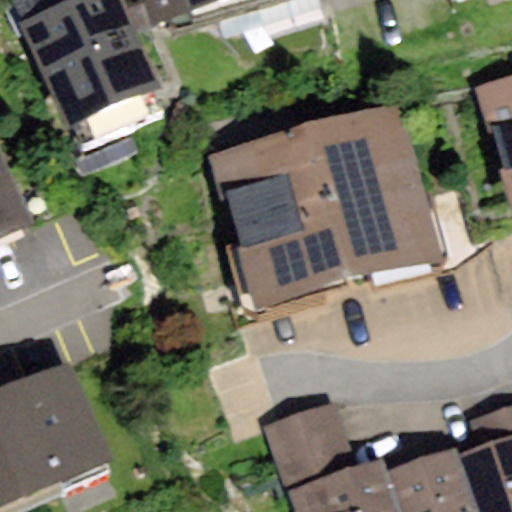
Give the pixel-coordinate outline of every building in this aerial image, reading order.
[(5,0),(21,35),(88,7),(84,0),(5,0)] [(103,0),(88,7),(21,35),(67,142),(161,102),(116,0),(103,0)] [(137,0),(150,42),(295,0),(137,0)] [(511,86),(476,97),(511,221),(511,220),(511,86)] [(402,116),(212,166),(254,323),(444,273),(402,116)] [(0,169),(0,249),(30,236),(0,169)] [(69,374),(0,404),(0,511),(33,511),(115,476),(69,374)] [(265,431),(283,492),(352,472),(334,411),(265,431)] [(511,413),(470,428),(481,460),(511,448),(511,413)] [(511,511),(511,448),(481,460),(460,466),(475,511),(511,511)] [(458,459),(391,479),(400,511),(475,511),(460,466),(458,459)] [(352,472),(283,492),(288,511),(400,511),(391,479),(386,462),(352,472)]
